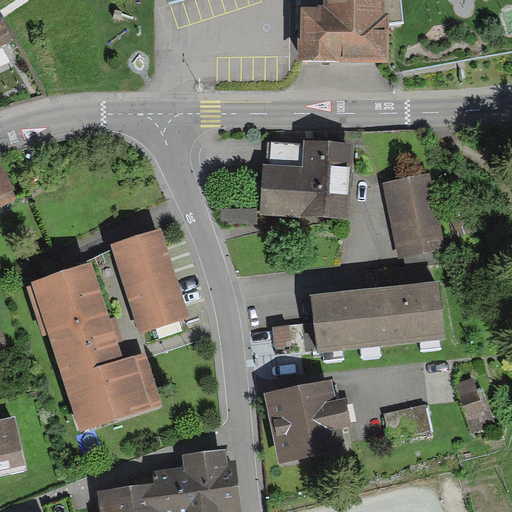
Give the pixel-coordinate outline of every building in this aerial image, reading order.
[(324,0),(324,15),(298,13),(298,71),(389,74),(390,31),(405,30),(401,0),(324,0)] [(349,148),(265,143),(260,222),(344,227),(349,148)] [(0,158),(0,201),(17,193),(0,158)] [(423,180),(382,189),(399,262),(439,252),(423,180)] [(460,202),(447,207),(457,234),(471,228),(460,202)] [(156,235),(112,249),(141,336),(185,322),(156,235)] [(86,269),(24,291),(73,432),(150,406),(132,355),(118,360),(86,269)] [(432,289),(308,302),(314,356),(438,342),(432,289)] [(0,328),(0,355),(10,351),(0,328)] [(474,380),(457,385),(472,434),(489,429),(474,380)] [(332,387),(264,401),(278,471),(346,457),(342,437),(350,436),(345,407),(336,409),(332,387)] [(425,405),(383,414),(389,440),(431,431),(425,405)] [(14,424),(0,427),(0,483),(26,478),(14,424)] [(159,485),(92,495),(94,511),(236,511),(227,449),(180,456),(182,471),(158,474),(159,485)]
